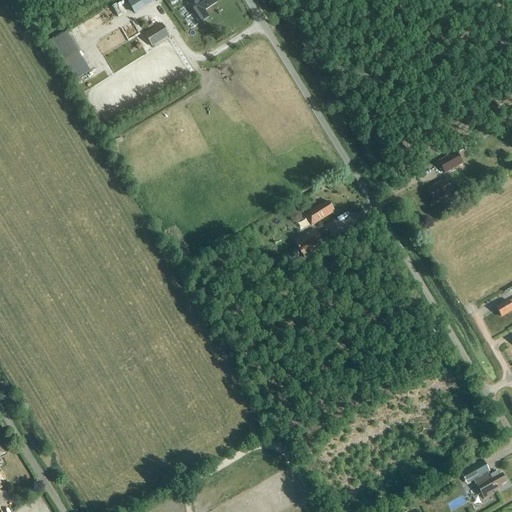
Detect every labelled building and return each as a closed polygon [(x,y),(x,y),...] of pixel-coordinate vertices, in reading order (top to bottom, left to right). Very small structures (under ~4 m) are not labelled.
[(156,0),(126,0),(134,13),(156,1),(156,0)] [(198,0),(205,9),(217,1),(215,0),(198,0)] [(144,35),(152,47),(169,36),(161,24),(144,35)] [(49,39),(72,79),(87,71),(65,31),(49,39)] [(154,53),(158,61),(166,57),(162,49),(154,53)] [(444,175),(463,164),(456,151),(437,162),(444,175)] [(444,181),(439,183),(428,189),(435,202),(450,193),(448,189),(453,187),(450,182),(446,184),(444,181)] [(331,212),(333,210),(328,202),(321,206),(320,205),(304,215),(311,226),(332,213),(331,212)] [(291,215),(291,219),(293,222),(297,223),(300,221),(301,217),(298,213),(294,213),(291,215)] [(315,229),(294,242),(302,254),(322,242),(315,229)] [(511,299),(508,301),(495,308),(500,316),(511,309),(511,299)] [(485,500),(498,492),(497,490),(502,487),(501,485),(507,482),(502,474),(499,475),(497,471),(490,476),(488,472),(490,472),(483,460),(460,473),(466,485),(478,478),(480,481),(476,484),(485,500)]
